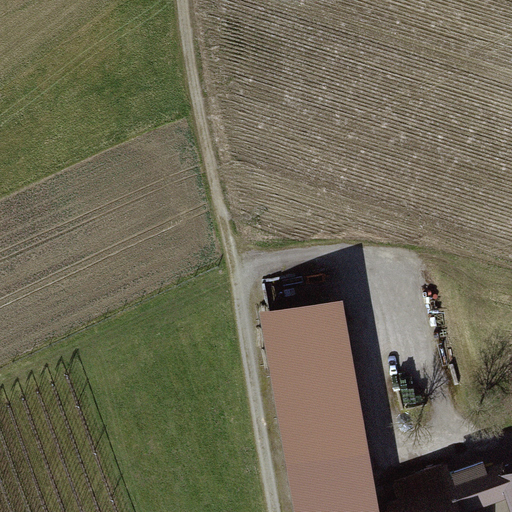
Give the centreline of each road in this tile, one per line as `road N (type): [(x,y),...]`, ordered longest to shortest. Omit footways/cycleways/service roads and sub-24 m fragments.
road 1 (track): [(284,511),(182,0)]
road 2 (unknown): [(387,453),(511,437)]
